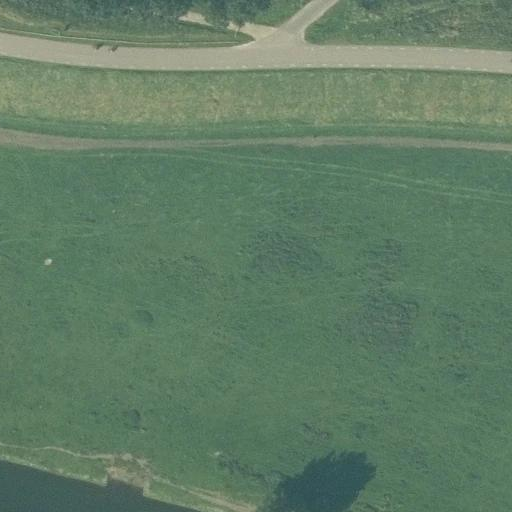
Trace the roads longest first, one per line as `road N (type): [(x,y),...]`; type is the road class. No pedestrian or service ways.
road 1 (tertiary): [(282,55),(116,56),(0,42)]
road 2 (tertiary): [(511,61),(282,55)]
